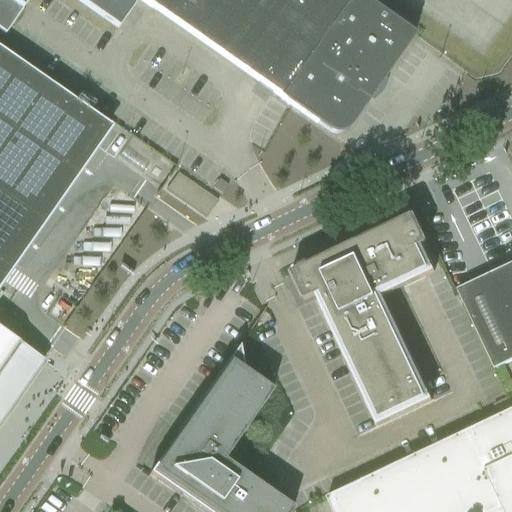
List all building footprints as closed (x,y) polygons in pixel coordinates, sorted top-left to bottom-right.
[(0,0),(0,31),(5,34),(12,24),(26,4),(28,0),(74,0),(117,30),(123,22),(138,1),(272,95),(311,122),(327,133),(329,134),(330,135),(331,135),(332,136),(334,136),(335,136),(336,136),(338,136),(339,136),(340,136),(341,135),(343,135),(344,134),(345,134),(346,133),(347,132),(348,131),(349,130),(350,129),(350,128),(351,127),(369,101),(372,96),(368,93),(377,80),(381,83),(384,79),(414,37),(397,26),(359,0),(0,0)] [(0,418),(40,361),(39,360),(0,332),(0,284),(110,128),(102,122),(94,117),(0,51),(0,418)] [(221,195),(227,187),(219,182),(213,190),(221,195)] [(431,269),(421,248),(425,246),(411,218),(291,275),(304,303),(315,298),(317,303),(377,428),(431,402),(423,386),(425,385),(424,384),(422,385),(387,309),(384,311),(378,300),(382,298),(431,275),(434,274),(431,269)] [(511,264),(456,291),(494,371),(511,362),(511,264)] [(252,379),(248,384),(243,380),(241,368),(238,348),(178,434),(149,475),(165,487),(201,511),(291,511),(292,511),(279,502),(278,504),(219,463),(260,404),(262,405),(271,393),(252,379)] [(494,408),(497,415),(509,409),(506,402),(494,408)] [(511,511),(511,411),(431,450),(326,499),(332,511),(511,511)] [(485,421),(486,421),(493,418),(490,412),(483,415),(485,421)]
